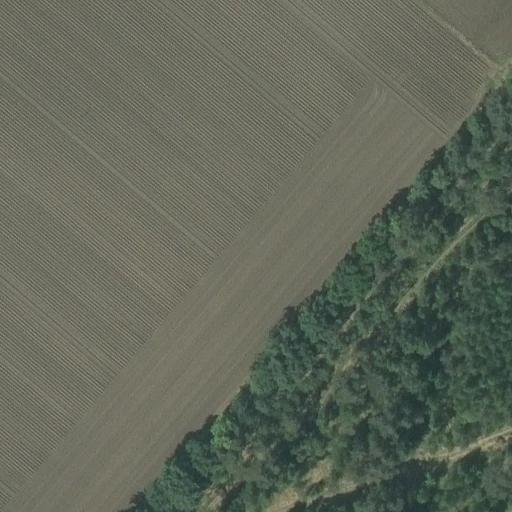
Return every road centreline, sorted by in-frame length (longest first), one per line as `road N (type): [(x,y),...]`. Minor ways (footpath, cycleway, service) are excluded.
road 1 (track): [(511,184),(202,511)]
road 2 (track): [(511,420),(222,511)]
